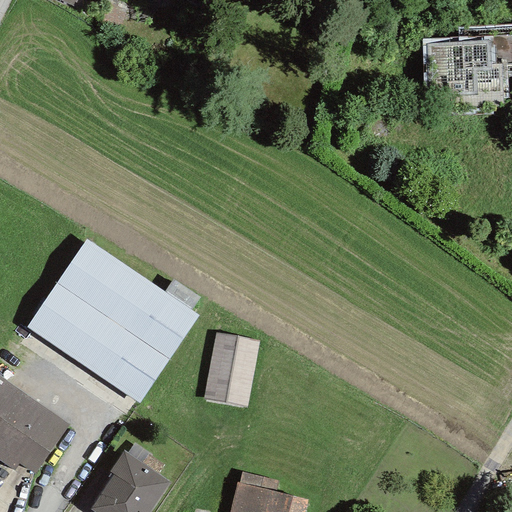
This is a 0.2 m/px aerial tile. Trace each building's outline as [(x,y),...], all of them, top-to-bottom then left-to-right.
[(458,38),(420,39),(422,115),(495,113),(495,107),(503,107),(502,98),(509,98),(508,77),(511,76),(511,25),(458,27),(458,38)] [(167,297),(83,241),(24,329),(139,405),(198,317),(167,297)] [(257,342),(215,335),(204,398),(246,405),(257,342)] [(0,461),(14,471),(19,464),(34,474),(68,425),(0,377),(0,461)] [(133,443),(126,453),(141,463),(148,453),(133,443)] [(113,475),(90,510),(93,511),(150,511),(170,482),(141,463),(126,453),(123,451),(109,472),(113,475)] [(301,511),(304,500),(237,486),(231,511),(301,511)]
